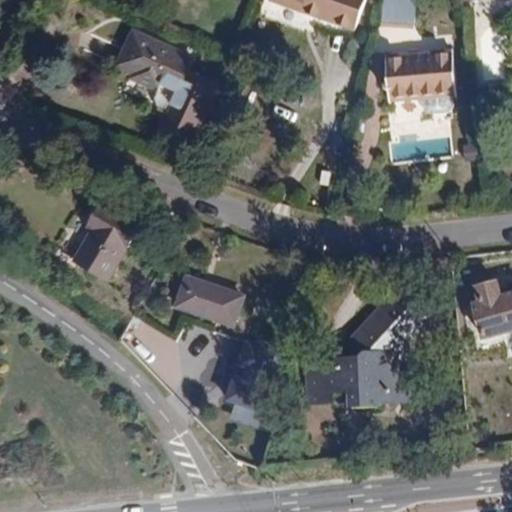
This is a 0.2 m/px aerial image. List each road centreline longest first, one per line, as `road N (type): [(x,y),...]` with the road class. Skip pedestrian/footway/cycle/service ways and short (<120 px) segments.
road 1 (residential): [(0,117),(275,227),(355,242),(511,226)]
road 2 (primary): [(372,511),(511,492)]
